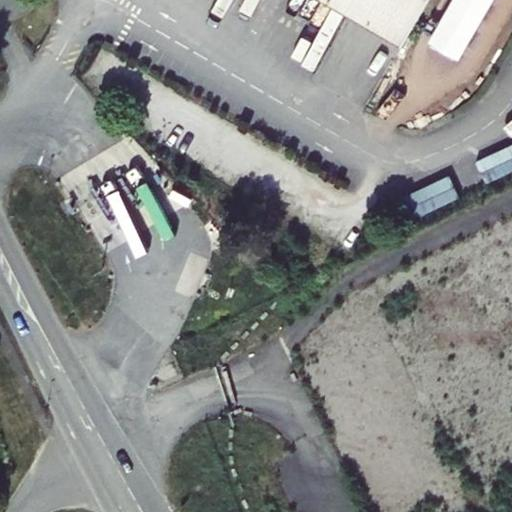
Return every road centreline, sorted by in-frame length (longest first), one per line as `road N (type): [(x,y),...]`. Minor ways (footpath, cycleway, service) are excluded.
road 1 (tertiary): [(153,511),(0,227)]
road 2 (tertiary): [(0,279),(117,511)]
